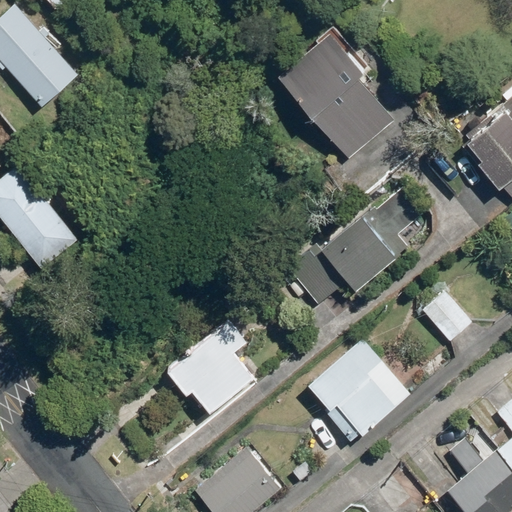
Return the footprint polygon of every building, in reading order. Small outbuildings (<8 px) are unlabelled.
[(20,0),(13,0),(0,12),(0,50),(46,99),(83,64),(20,0)] [(335,23),(283,65),(351,154),(398,116),(362,69),(368,62),(335,23)] [(510,96),(470,128),(487,150),(483,153),(504,179),(511,173),(511,83),(504,89),(510,96)] [(82,227),(21,158),(0,176),(0,206),(46,259),(82,227)] [(328,241),(361,281),(411,241),(378,201),(328,241)] [(447,284),(424,304),(452,337),(475,318),(447,284)] [(232,313),(172,360),(192,385),(197,381),(215,404),(257,371),(237,347),(250,336),(232,313)] [(365,331),(312,375),(331,399),(327,403),(353,435),(364,426),(366,428),(413,389),(365,331)] [(470,467),(450,482),(474,511),(509,511),(507,510),(511,506),(511,397),(500,407),(511,421),(511,432),(486,454),(468,432),(452,445),(470,467)] [(249,443),(198,485),(219,511),(249,511),(283,484),(249,443)]
